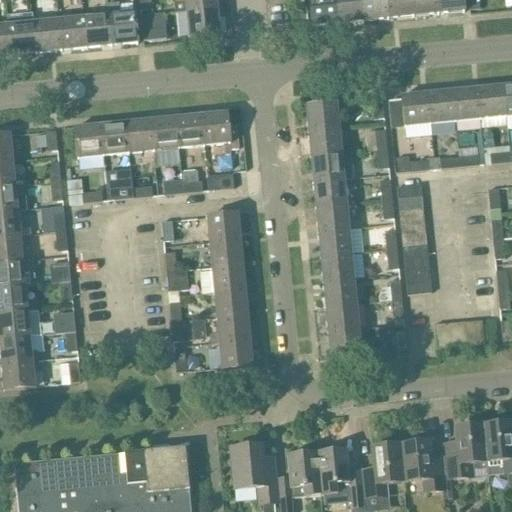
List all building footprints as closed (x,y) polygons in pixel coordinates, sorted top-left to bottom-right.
[(150,12),(149,0),(139,0),(140,12),(150,12)] [(218,11),(216,0),(183,0),(184,2),(174,3),(175,14),(185,13),(185,14),(218,11)] [(309,0),(312,29),(338,26),(335,0),(309,0)] [(335,0),(338,26),(363,24),(360,0),(335,0)] [(360,0),(363,24),(388,22),(385,0),(360,0)] [(385,0),(388,22),(413,19),(410,0),(385,0)] [(410,0),(413,19),(438,17),(436,0),(410,0)] [(462,0),(436,0),(438,17),(463,14),(462,0)] [(478,0),(468,0),(469,12),(480,11),(478,0)] [(218,11),(185,14),(188,40),(220,37),(218,11)] [(134,14),(109,16),(112,49),(138,46),(134,14)] [(33,15),(8,18),(8,26),(12,59),(37,56),(33,24),(33,15)] [(87,51),(112,49),(109,16),(84,19),(87,51)] [(163,16),(141,19),(143,44),(166,42),(163,16)] [(62,54),(87,51),(84,19),(59,21),(62,54)] [(37,56),(62,54),(59,21),(33,24),(37,56)] [(0,59),(12,59),(8,26),(0,27),(0,59)] [(505,120),(511,119),(511,87),(502,88),(505,120)] [(480,122),(505,120),(502,88),(477,91),(480,122)] [(455,125),(480,122),(477,91),(452,93),(455,125)] [(430,127),(455,125),(452,93),(427,95),(430,127)] [(427,95),(401,98),(404,129),(405,141),(431,139),(430,127),(427,95)] [(383,121),(381,101),(370,102),(373,122),(383,121)] [(304,109),(307,135),(339,131),(337,105),(304,109)] [(226,114),(200,117),(203,149),(224,147),(225,158),(217,159),(219,172),(232,171),(230,153),(239,152),(237,128),(228,129),(226,114)] [(175,119),(179,152),(203,150),(200,117),(175,119)] [(150,122),(154,154),(179,152),(175,119),(150,122)] [(125,124),(129,157),(154,154),(150,122),(125,124)] [(100,127),(104,159),(129,157),(125,124),(100,127)] [(104,159),(100,127),(75,129),(78,162),(104,159)] [(342,156),(342,155),(339,131),(307,135),(310,160),(342,156)] [(374,134),(376,153),(386,152),(384,133),(374,134)] [(57,153),(55,134),(45,135),(47,154),(57,153)] [(0,164),(13,163),(10,137),(0,138),(0,164)] [(459,159),(459,160),(460,170),(479,168),(478,158),(477,158),(476,149),(459,151),(459,159)] [(388,171),(386,152),(376,153),(378,172),(388,171)] [(310,160),(312,185),(344,181),(354,180),(351,154),(342,155),(342,156),(310,160)] [(490,167),(509,165),(508,155),(489,157),(490,167)] [(408,159),(396,161),(397,176),(409,175),(429,173),(428,163),(409,165),(408,159)] [(459,160),(439,162),(440,172),(460,170),(459,160)] [(0,164),(0,189),(16,188),(13,163),(0,164)] [(48,166),(50,185),(60,184),(58,165),(48,166)] [(130,173),(117,174),(121,202),(133,201),(132,191),(130,173)] [(233,192),(232,177),(207,178),(208,193),(233,192)] [(315,210),(347,206),(344,181),(312,185),(315,210)] [(82,196),(80,182),(67,183),(69,207),(102,204),(101,195),(82,196)] [(182,182),(162,184),(162,188),(163,198),(183,196),(182,186),(182,182)] [(381,203),(391,202),(389,183),(379,184),(381,203)] [(62,203),(60,184),(50,185),(52,204),(62,203)] [(182,186),(183,196),(202,194),(201,184),(182,186)] [(16,188),(0,189),(0,214),(18,213),(27,212),(25,187),(16,188)] [(396,190),(398,202),(422,200),(420,188),(396,190)] [(132,191),(133,201),(152,199),(151,189),(132,191)] [(498,192),(487,193),(490,213),(500,212),(498,192)] [(399,214),(423,212),(422,200),(398,202),(399,214)] [(393,221),(391,202),(381,203),(383,222),(393,221)] [(317,235),(349,231),(347,206),(315,210),(317,235)] [(400,226),(424,224),(423,212),(399,214),(400,226)] [(0,214),(0,240),(21,238),(18,213),(0,214)] [(53,216),(55,235),(65,234),(63,215),(53,216)] [(205,221),(207,247),(240,243),(238,217),(205,221)] [(501,223),(491,224),(493,243),(503,242),(501,223)] [(172,224),(161,225),(163,245),(174,244),(172,224)] [(401,239),(425,236),(424,224),(400,226),(401,239)] [(320,260),(352,256),(349,231),(317,235),(320,260)] [(386,253),(396,251),(394,233),(384,234),(386,253)] [(67,254),(65,234),(55,235),(57,255),(67,254)] [(426,248),(425,236),(401,239),(403,251),(426,248)] [(0,240),(0,265),(23,263),(21,238),(0,240)] [(503,242),(493,243),(494,263),(505,262),(503,242)] [(210,272),(243,268),(240,243),(207,247),(210,272)] [(403,251),(404,262),(428,260),(426,248),(403,251)] [(396,251),(386,253),(388,271),(398,271),(396,251)] [(164,256),(166,276),(176,275),(176,273),(174,255),(164,256)] [(322,285),(354,282),(352,256),(320,260),(322,285)] [(428,260),(404,262),(405,274),(429,271),(428,260)] [(23,263),(0,265),(0,291),(26,289),(24,275),(34,274),(33,262),(23,263)] [(60,284),(60,285),(70,284),(68,265),(58,266),(49,267),(50,285),(60,284)] [(212,297),(245,293),(243,268),(210,272),(212,297)] [(430,283),(429,271),(405,274),(406,286),(430,283)] [(176,275),(166,276),(168,295),(188,292),(186,273),(176,273),(176,275)] [(495,274),(497,292),(507,292),(505,273),(495,274)] [(357,307),(354,282),(322,285),(325,310),(357,307)] [(389,283),(391,303),(401,302),(399,282),(389,283)] [(431,295),(430,283),(406,286),(407,298),(431,295)] [(70,284),(60,285),(62,304),(72,303),(70,284)] [(0,316),(28,314),(28,313),(26,289),(0,291),(0,316)] [(507,292),(497,292),(499,313),(509,312),(507,292)] [(215,322),(248,319),(245,293),(212,297),(215,322)] [(402,322),(401,302),(391,303),(393,323),(402,322)] [(181,325),(181,324),(180,305),(169,306),(171,326),(181,325)] [(327,335),(359,332),(357,307),(325,310),(327,335)] [(0,316),(0,341),(42,338),(40,312),(28,313),(28,314),(0,316)] [(65,335),(75,334),(73,315),(53,317),(55,336),(65,335)] [(216,336),(210,337),(211,348),(217,347),(250,344),(248,319),(215,322),(216,336)] [(191,323),(181,324),(181,325),(171,326),(173,343),(193,342),(191,323)] [(470,324),(472,347),(484,346),(482,323),(470,324)] [(511,342),(510,323),(500,324),(502,343),(511,342)] [(470,324),(458,325),(461,348),(472,347),(470,324)] [(458,325),(447,326),(449,349),(461,348),(458,325)] [(437,350),(449,349),(447,326),(435,327),(437,350)] [(359,332),(327,335),(330,362),(362,358),(359,332)] [(406,352),(404,333),(394,334),(396,353),(406,352)] [(75,334),(65,335),(66,354),(76,354),(75,334)] [(0,341),(0,353),(1,367),(38,363),(37,354),(44,353),(42,338),(0,341)] [(253,370),(250,344),(217,347),(220,373),(253,370)] [(185,355),(174,356),(176,375),(186,374),(186,371),(185,355)] [(38,363),(1,367),(4,393),(36,390),(34,373),(39,373),(38,363)] [(79,366),(59,367),(61,387),(80,385),(79,366)] [(486,466),(487,466),(488,479),(511,476),(511,436),(511,425),(483,428),(486,466)] [(457,452),(444,454),(447,483),(468,481),(466,468),(486,466),(483,428),(455,431),(457,452)] [(429,445),(400,448),(404,486),(420,484),(421,496),(447,493),(444,465),(431,467),(429,445)] [(361,473),(363,501),(389,499),(387,487),(404,486),(400,448),(371,451),(373,472),(361,473)] [(279,505),(277,481),(275,460),(263,461),(262,450),(229,453),(233,494),(257,491),(259,507),(279,505)] [(190,511),(184,451),(14,469),(18,511),(190,511)] [(346,453),(317,456),(321,499),(323,498),(324,507),(350,504),(350,511),(363,511),(364,511),(363,501),(361,473),(349,475),(346,453)] [(277,481),(279,505),(279,511),(292,511),(292,501),(321,499),(317,456),(287,459),(289,480),(277,481)]
